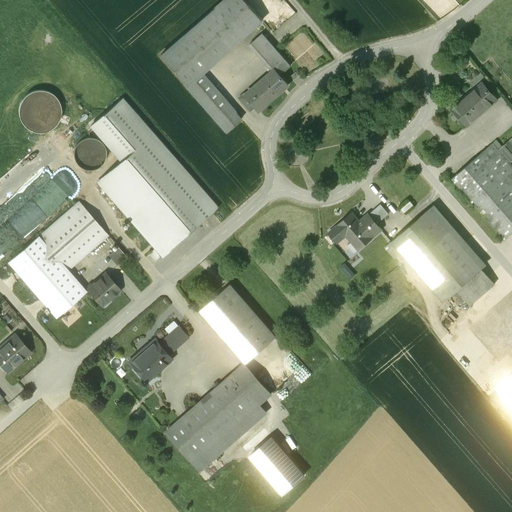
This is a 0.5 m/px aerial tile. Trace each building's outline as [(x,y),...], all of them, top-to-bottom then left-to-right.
[(226,132),(241,119),(201,73),(262,20),(245,0),(224,0),(160,56),(226,132)] [(274,69),(279,75),(290,66),(262,34),(251,43),(274,69)] [(279,75),(274,69),(246,94),(245,95),(255,107),(259,111),(288,85),(279,75)] [(467,125),(496,100),(481,84),(453,109),(467,125)] [(250,111),(255,107),(245,95),(246,94),(244,93),(238,98),(250,111)] [(163,255),(216,209),(120,100),(90,127),(121,162),(99,181),(163,255)] [(104,167),(104,146),(97,146),(96,139),(77,139),(78,167),(104,167)] [(511,232),(511,165),(492,143),(451,178),(504,239),(511,232)] [(32,207),(34,209),(58,189),(44,173),(12,199),(24,213),(32,207)] [(55,317),(86,291),(68,270),(108,235),(78,201),(8,262),(55,317)] [(0,225),(18,211),(10,202),(0,209),(0,225)] [(380,204),(368,215),(376,224),(388,213),(380,204)] [(470,306),(494,284),(429,209),(391,241),(444,302),(457,291),(470,306)] [(376,224),(368,215),(359,222),(352,214),(329,234),(337,243),(346,235),(352,242),(354,239),(361,247),(381,229),(376,224)] [(119,247),(111,254),(119,264),(127,257),(119,247)] [(109,300),(120,291),(106,274),(98,281),(97,280),(87,289),(100,304),(108,298),(109,300)] [(275,337),(229,285),(199,311),(245,363),(245,364),(275,337)] [(160,344),(169,354),(188,337),(179,327),(160,344)] [(30,353),(15,337),(9,343),(8,342),(0,348),(2,349),(0,350),(0,365),(7,373),(30,353)] [(169,354),(160,344),(156,340),(141,353),(140,351),(128,361),(143,379),(150,373),(153,376),(172,358),(169,354)] [(480,368),(496,387),(511,374),(511,356),(509,353),(499,361),(495,356),(480,368)] [(259,403),(271,394),(245,364),(245,363),(165,432),(199,472),(267,413),(259,403)] [(511,374),(498,387),(511,402),(511,374)] [(304,475),(271,437),(250,456),(282,494),(304,475)]
